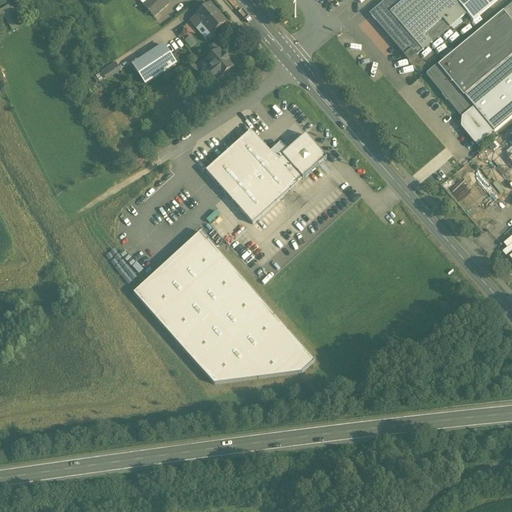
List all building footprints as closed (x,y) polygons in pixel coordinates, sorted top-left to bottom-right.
[(165,0),(150,0),(143,6),(154,18),(169,4),(165,0)] [(453,0),(405,0),(399,6),(394,0),(389,0),(371,16),(405,56),(403,57),(409,63),(416,57),(422,52),(466,14),(453,0)] [(453,0),(466,14),(472,22),(498,0),(453,0)] [(511,4),(503,13),(509,20),(511,18),(511,4)] [(225,23),(209,5),(190,22),(196,29),(202,25),(211,36),(225,23)] [(503,12),(438,66),(463,97),(464,97),(511,56),(511,23),(509,20),(503,13),(503,12)] [(163,46),(133,66),(145,85),(175,65),(163,46)] [(214,46),(208,51),(212,56),(218,51),(214,46)] [(212,56),(204,63),(211,72),(219,80),(219,81),(234,68),(219,50),(218,51),(212,56)] [(511,56),(464,97),(475,110),(492,131),(494,133),(511,117),(511,56)] [(115,64),(101,73),(104,78),(105,78),(119,69),(115,64)] [(204,78),(193,66),(187,71),(197,83),(204,78)] [(463,97),(438,66),(427,75),(464,120),(475,110),(464,97),(463,97)] [(219,80),(211,72),(206,77),(213,86),(219,80)] [(101,73),(96,76),(100,82),(105,78),(104,78),(101,73)] [(492,131),(475,110),(464,120),(463,127),(477,144),(484,137),(492,131)] [(251,132),(205,173),(253,225),(298,185),(278,163),(251,132)] [(305,136),(281,157),(283,158),(278,163),(296,183),(301,179),(302,180),(326,159),(305,136)] [(315,360),(201,233),(133,293),(214,383),(301,372),(315,360)]
